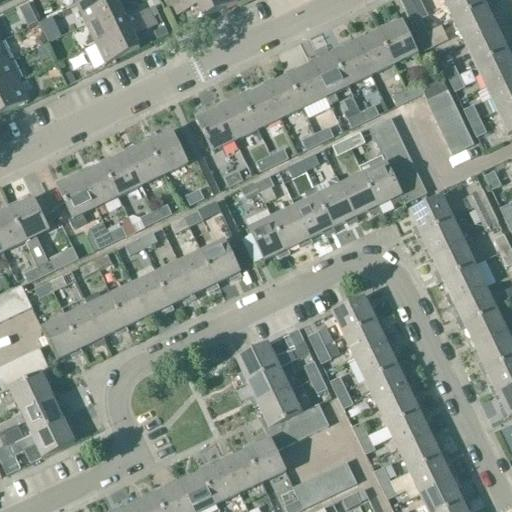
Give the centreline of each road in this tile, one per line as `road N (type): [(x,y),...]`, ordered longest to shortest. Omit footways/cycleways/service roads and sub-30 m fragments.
road 1 (unclassified): [(29,511),(119,466),(126,449),(121,392),(142,367),(358,266),(389,277),(504,511)]
road 2 (unclassified): [(0,166),(344,0)]
